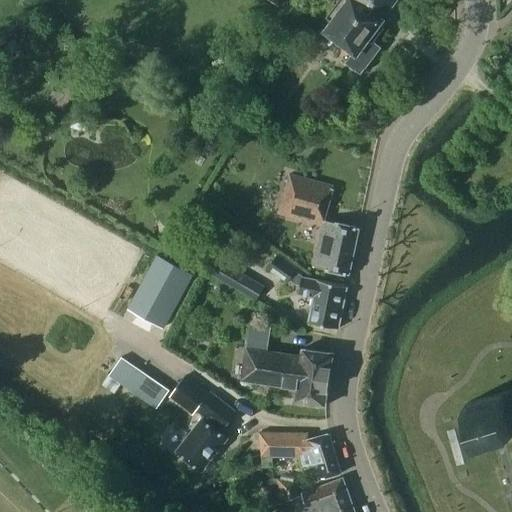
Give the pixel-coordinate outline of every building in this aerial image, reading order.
[(343,46),(344,46),(354,53),(345,64),(361,76),(380,50),(373,45),(385,29),(381,26),(387,18),(384,15),(394,0),(340,0),(327,18),(334,23),(326,33),(343,46)] [(84,73),(72,65),(49,100),(62,108),(84,73)] [(335,187),(319,183),(292,176),(279,215),(324,226),(314,266),(348,275),(360,229),(325,220),(335,187)] [(158,254),(128,308),(140,314),(165,328),(194,275),(172,263),(158,254)] [(265,285),(228,263),(212,254),(203,269),(256,300),(265,285)] [(347,284),(304,275),(303,272),(278,254),(268,268),(288,282),(289,280),(296,284),(301,285),(300,293),(314,296),(309,320),(338,326),(347,284)] [(333,354),(319,352),(304,350),(303,356),(268,351),(272,327),(250,323),(242,380),(297,388),(296,401),(326,406),(333,354)] [(110,374),(157,407),(170,388),(137,365),(122,356),(110,374)] [(186,376),(182,382),(173,394),(196,411),(198,408),(206,414),(179,449),(205,468),(230,436),(222,430),(236,411),(211,391),(209,393),(186,376)] [(511,390),(505,392),(475,401),(473,394),(466,396),(469,403),(464,405),(465,406),(459,408),(462,418),(468,416),(473,433),(467,435),(470,445),(475,443),(476,445),(481,444),(483,450),(489,448),(487,442),(497,439),(511,434),(511,390)] [(308,465),(313,482),(341,472),(328,434),(309,440),(307,434),(260,433),(262,456),(273,457),(300,457),(303,466),(308,465)] [(241,469),(250,469),(250,456),(241,456),(241,469)] [(262,456),(262,468),(273,468),(273,457),(262,456)] [(262,480),(270,505),(301,494),(296,481),(274,476),(262,480)] [(309,511),(356,511),(344,478),(303,493),(309,511)]
